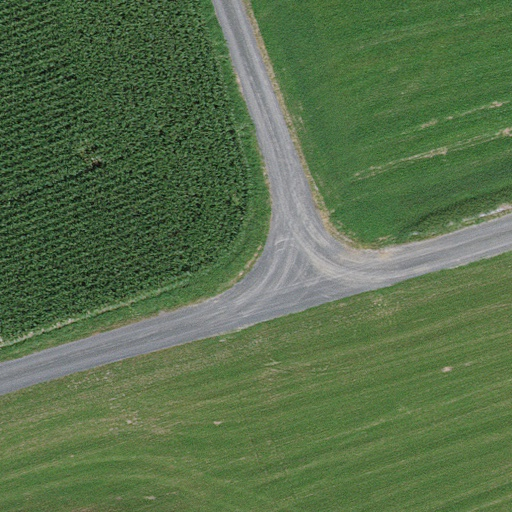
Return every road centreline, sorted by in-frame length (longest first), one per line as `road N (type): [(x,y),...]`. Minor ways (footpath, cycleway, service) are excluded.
road 1 (track): [(245,309),(292,241),(281,143),(228,0)]
road 2 (track): [(511,217),(245,309)]
road 3 (track): [(245,309),(0,382)]
